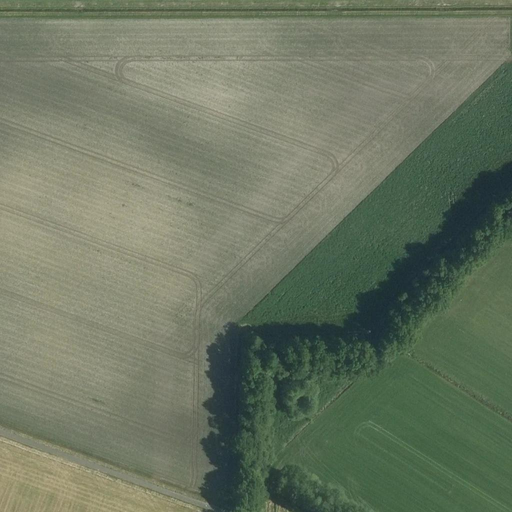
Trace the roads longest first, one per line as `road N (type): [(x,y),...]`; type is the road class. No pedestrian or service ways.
road 1 (track): [(511,0),(0,0)]
road 2 (unclassified): [(221,511),(0,432)]
